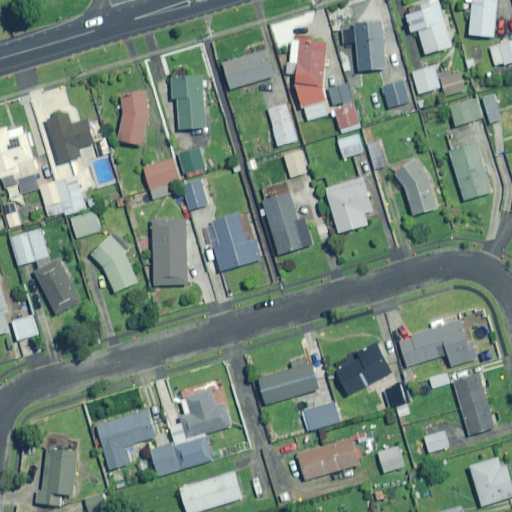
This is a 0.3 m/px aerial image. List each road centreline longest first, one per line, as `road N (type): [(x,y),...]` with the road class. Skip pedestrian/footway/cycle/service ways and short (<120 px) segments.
road 1 (residential): [(0,417),(8,401),(34,387),(439,266),(481,269),(511,296)]
road 2 (primary): [(0,59),(117,24)]
